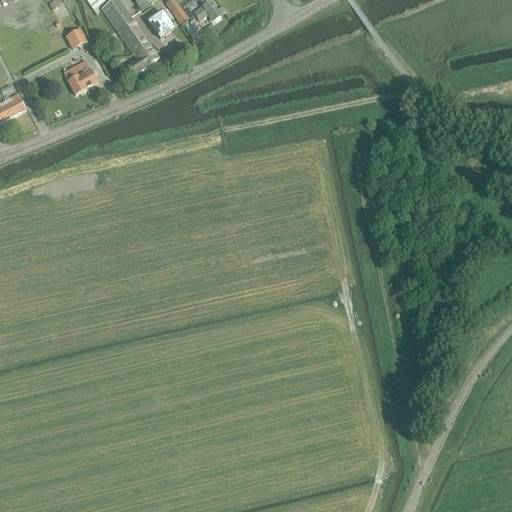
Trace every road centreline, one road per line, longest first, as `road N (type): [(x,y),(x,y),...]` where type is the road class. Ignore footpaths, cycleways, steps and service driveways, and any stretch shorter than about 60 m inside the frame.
road 1 (tertiary): [(330,0),(189,80),(0,160)]
road 2 (track): [(344,279),(382,462),(367,511)]
